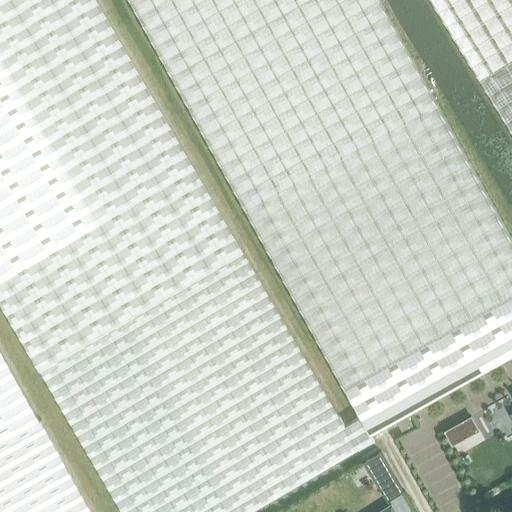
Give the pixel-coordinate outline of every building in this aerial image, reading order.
[(0,0),(0,511),(92,511),(41,419),(39,420),(0,348),(0,0),(131,0),(346,387),(511,295),(511,235),(382,0),(0,0)] [(0,0),(0,301),(50,387),(120,511),(246,511),(360,446),(374,437),(371,433),(361,414),(347,423),(282,311),(157,98),(100,0),(0,0)] [(511,0),(431,0),(511,131),(511,0)] [(511,295),(346,387),(361,414),(371,433),(511,354),(511,295)] [(472,415),(444,430),(452,445),(480,430),(472,415)] [(396,478),(380,488),(388,501),(403,491),(396,478)]
